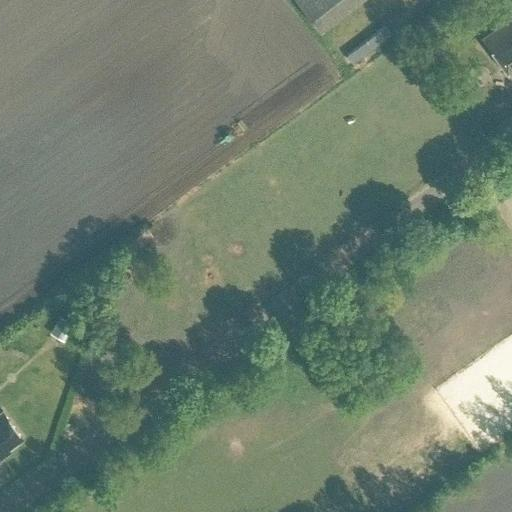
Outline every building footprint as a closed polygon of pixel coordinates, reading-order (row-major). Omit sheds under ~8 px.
[(297,0),(320,29),(358,0),(297,0)] [(504,22),(483,36),(510,75),(511,73),(511,17),(505,22),(504,22)] [(353,59),(387,32),(381,25),(347,51),(353,59)] [(53,325),(66,333),(72,323),(60,315),(53,325)] [(24,435),(3,407),(0,408),(0,456),(12,448),(10,445),(24,435)]
